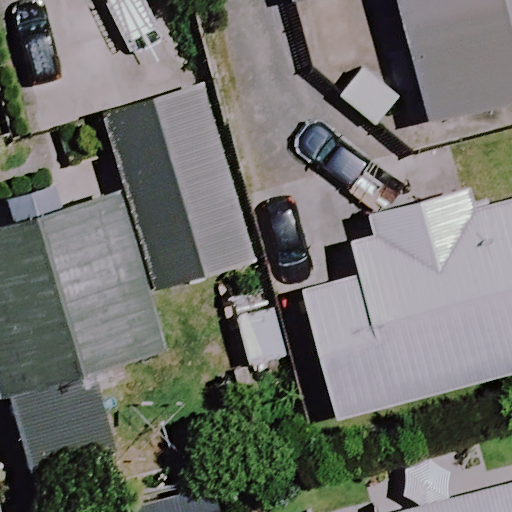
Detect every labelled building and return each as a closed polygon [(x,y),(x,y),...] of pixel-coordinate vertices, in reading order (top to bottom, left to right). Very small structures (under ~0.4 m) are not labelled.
[(511,0),(292,0),(293,3),(306,0),(396,0),(426,122),(511,100),(511,0)] [(262,267),(211,91),(105,122),(127,198),(0,234),(0,387),(27,482),(119,456),(94,371),(175,347),(160,296),(262,267)] [(511,374),(511,205),(474,215),(469,194),(349,227),(364,282),(302,299),(335,422),(511,374)] [(275,302),(218,319),(240,392),(297,374),(275,302)] [(511,511),(511,483),(404,511),(511,511)]
